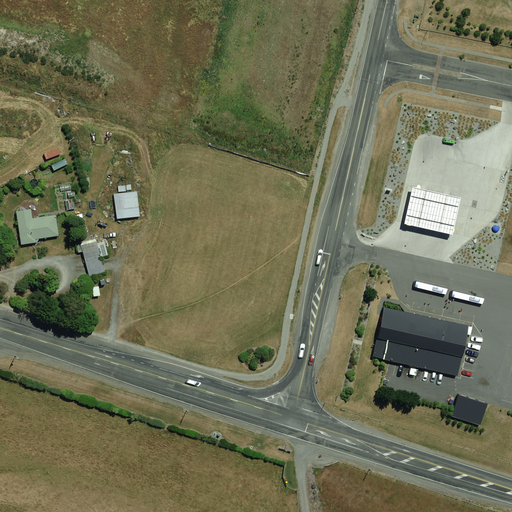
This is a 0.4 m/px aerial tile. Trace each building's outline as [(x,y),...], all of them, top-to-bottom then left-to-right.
[(38,133),(45,117),(36,113),(30,130),(38,133)] [(141,188),(114,192),(117,217),(144,214),(141,188)] [(36,208),(20,210),(24,244),(42,242),(41,237),(61,235),(59,214),(37,217),(36,208)] [(83,242),(89,274),(105,272),(100,240),(83,242)] [(469,326),(383,307),(372,356),(385,359),(458,375),(469,326)] [(487,404),(458,395),(452,416),(481,425),(487,404)]
